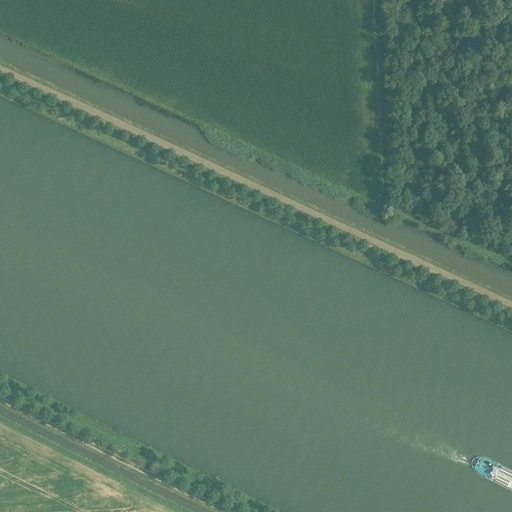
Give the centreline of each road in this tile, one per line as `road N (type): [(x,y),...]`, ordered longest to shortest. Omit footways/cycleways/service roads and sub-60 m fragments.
road 1 (unclassified): [(511,305),(0,68)]
road 2 (track): [(228,511),(0,398)]
